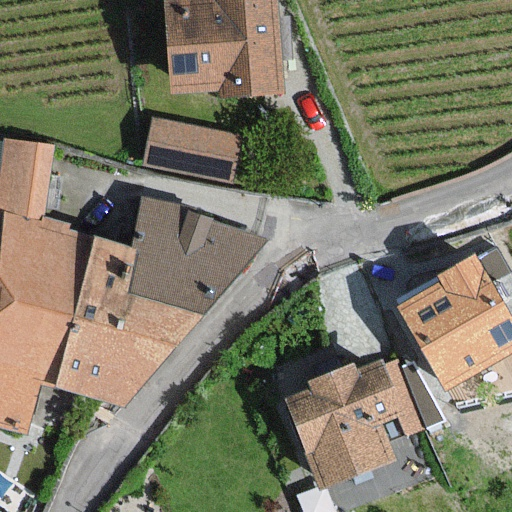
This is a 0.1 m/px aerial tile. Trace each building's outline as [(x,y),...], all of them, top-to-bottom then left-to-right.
[(169,5),(175,89),(227,86),(226,92),(280,88),(274,0),(216,0),(217,2),(169,5)] [(230,180),(239,138),(156,120),(147,163),(230,180)] [(40,382),(54,386),(90,237),(64,230),(66,224),(40,218),(57,149),(13,138),(0,192),(0,235),(4,236),(0,273),(0,425),(27,432),(40,382)] [(125,293),(201,312),(267,237),(180,216),(182,208),(148,200),(136,248),(125,293)] [(201,312),(125,293),(136,248),(90,237),(54,386),(123,402),(201,312)] [(404,308),(447,385),(511,349),(511,325),(474,257),(441,276),(446,285),(404,308)] [(317,394),(294,403),(324,481),(389,457),(376,422),(402,412),(409,430),(420,426),(396,363),(359,377),(354,365),(312,381),(317,394)] [(20,480),(2,468),(0,470),(0,505),(2,507),(20,480)]
